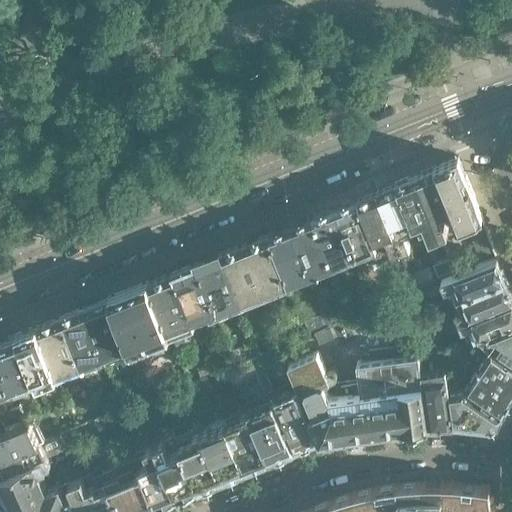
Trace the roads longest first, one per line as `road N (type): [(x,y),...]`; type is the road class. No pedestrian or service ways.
road 1 (tertiary): [(473,97),(0,288)]
road 2 (residential): [(511,439),(483,456),(368,461),(229,511)]
